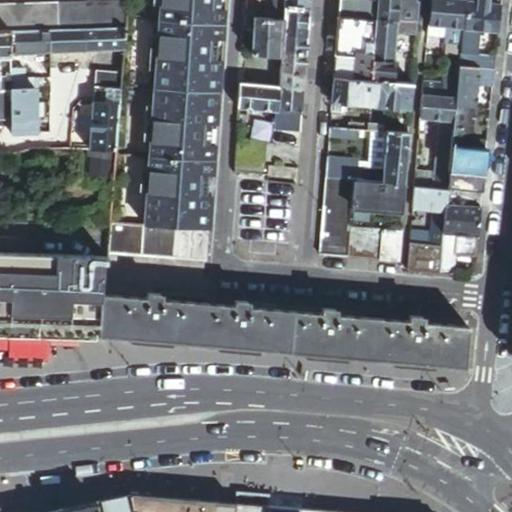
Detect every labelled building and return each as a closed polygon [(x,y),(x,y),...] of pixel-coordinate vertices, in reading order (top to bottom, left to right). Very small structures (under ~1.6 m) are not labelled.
[(125,27),(127,0),(85,0),(0,3),(0,32),(9,32),(48,31),(83,29),(125,27)] [(159,0),(155,67),(219,73),(224,0),(159,0)] [(246,0),(246,10),(262,10),(262,0),(246,0)] [(273,0),(272,19),(279,20),(280,15),(284,16),(285,6),(285,0),(273,0)] [(419,5),(419,0),(377,0),(378,0),(377,7),(376,20),(398,21),(400,3),(419,5)] [(448,0),(430,0),(428,26),(430,26),(444,28),(446,28),(448,0)] [(463,29),(465,0),(463,0),(448,0),(446,28),(463,29)] [(465,0),(463,29),(478,31),(497,33),(500,0),(465,0)] [(339,17),(376,20),(377,7),(358,6),(340,5),(339,17)] [(308,36),(310,8),(285,6),(284,16),(283,35),(308,36)] [(283,35),(284,16),(280,15),(279,20),(272,19),(254,18),(252,56),(281,58),(283,35)] [(373,57),(376,20),(339,17),(336,54),(346,55),(355,56),(373,57)] [(416,36),(417,23),(413,22),(398,21),(376,20),(373,57),(371,80),(387,82),(393,82),(397,34),(416,36)] [(443,38),(444,28),(430,26),(429,37),(443,38)] [(123,49),(125,27),(83,29),(85,51),(123,49)] [(85,51),(83,29),(48,31),(48,52),(85,51)] [(493,70),(494,61),(469,59),(469,55),(476,55),(478,31),(463,29),(459,67),(478,69),(493,70)] [(48,52),(48,31),(9,32),(9,54),(48,52)] [(9,54),(9,32),(0,32),(0,61),(1,62),(1,75),(0,74),(0,89),(11,90),(10,70),(9,54)] [(308,36),(283,35),(281,58),(279,88),(278,108),(302,110),(308,36)] [(355,56),(346,55),(346,60),(336,59),(334,76),(347,77),(348,66),(355,67),(355,56)] [(371,80),(373,57),(355,56),(355,67),(348,66),(347,77),(361,79),(371,80)] [(219,73),(155,67),(148,152),(213,157),(219,73)] [(477,83),(478,69),(459,67),(458,79),(456,98),(455,106),(474,108),(477,83)] [(492,85),(493,70),(478,69),(477,83),(492,85)] [(25,78),(24,70),(10,70),(11,90),(25,90),(25,78)] [(120,88),(121,73),(96,71),(94,86),(120,88)] [(358,104),(361,79),(347,77),(334,76),(332,102),(358,104)] [(33,78),(25,78),(25,90),(11,90),(11,120),(11,133),(36,133),(34,89),(33,78)] [(385,107),(387,82),(371,80),(361,79),(358,104),(385,107)] [(456,98),(458,79),(452,79),(452,84),(442,84),(441,97),(456,98)] [(410,109),(413,84),(393,82),(387,82),(385,107),(410,109)] [(423,95),(441,97),(442,84),(424,82),(423,95)] [(278,111),(278,108),(279,88),(240,85),(238,109),(278,111)] [(115,150),(120,88),(94,86),(92,119),(90,133),(89,150),(115,150)] [(0,120),(11,120),(11,90),(0,89),(0,120)] [(455,106),(456,98),(441,97),(423,95),(421,119),(434,119),(434,126),(441,127),(440,139),(437,173),(417,171),(415,187),(447,190),(451,146),(455,106)] [(471,140),(474,108),(455,106),(451,146),(471,148),(471,140)] [(300,131),(302,110),(278,108),(278,111),(276,129),(300,131)] [(82,118),(80,132),(90,133),(92,119),(82,118)] [(360,129),(330,127),(329,135),(359,137),(360,129)] [(237,128),(234,170),(263,173),(266,141),(242,140),(243,129),(237,128)] [(299,147),(300,131),(276,129),(272,129),(271,144),(299,147)] [(387,131),(371,130),(369,160),(358,159),(358,165),(384,167),(387,131)] [(409,133),(387,131),(384,167),(358,165),(358,159),(359,158),(328,156),(326,178),(354,180),(405,184),(409,133)] [(485,150),(486,142),(471,140),(471,148),(485,150)] [(471,148),(451,146),(447,190),(445,205),(479,208),(485,150),(471,148)] [(213,157),(148,152),(143,224),(209,229),(213,157)] [(352,205),(354,180),(326,178),(320,254),(379,260),(382,229),(350,226),(352,205)] [(402,211),(405,184),(354,180),(352,205),(402,211)] [(445,205),(447,190),(415,187),(413,210),(435,212),(445,213),(445,205)] [(474,258),(479,208),(445,205),(445,213),(442,236),(441,248),(439,274),(451,275),(453,256),(474,258)] [(435,212),(433,235),(442,236),(445,213),(435,212)] [(0,336),(98,339),(98,335),(106,336),(106,296),(100,295),(102,261),(105,261),(107,254),(109,225),(0,221),(0,336)] [(143,224),(109,221),(109,225),(107,254),(206,262),(209,229),(143,224)] [(401,231),(382,229),(379,260),(398,262),(401,231)] [(441,248),(442,236),(433,235),(412,232),(411,243),(441,248)] [(439,274),(441,248),(411,243),(408,271),(439,274)] [(106,296),(106,336),(129,338),(129,341),(170,345),(171,342),(216,345),(216,349),(257,353),(257,349),(304,353),(304,356),(345,360),(345,356),(391,360),(391,364),(432,368),(432,363),(465,366),(468,327),(422,323),(422,318),(409,317),(409,322),(335,316),(335,310),(322,309),(322,314),(248,308),(248,303),(235,302),(234,307),(161,301),(161,295),(148,294),(148,299),(106,296)] [(237,495),(236,507),(269,509),(270,498),(237,495)] [(302,511),(303,499),(270,496),(270,498),(269,509),(300,511),(302,511)] [(134,511),(131,498),(96,505),(97,511),(134,511)] [(235,511),(236,507),(131,498),(134,511),(235,511)]
